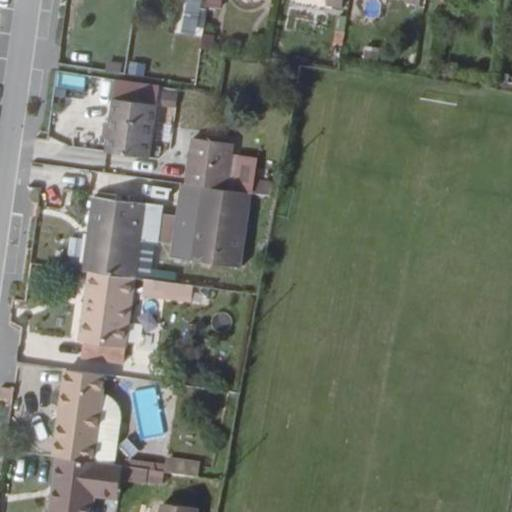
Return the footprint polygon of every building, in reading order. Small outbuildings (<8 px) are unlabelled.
[(327,0),(326,10),(341,12),(342,0),(327,0)] [(405,0),(405,7),(426,9),(426,0),(405,0)] [(156,106),(114,100),(107,154),(150,159),(156,106)] [(234,147),(193,141),(186,189),(202,190),(228,194),(232,162),(234,147)] [(258,166),(232,162),(228,194),(254,197),(256,185),(258,166)] [(274,188),(256,185),(254,197),(272,200),(274,188)] [(228,194),(202,190),(192,265),(244,272),(254,197),(228,194)] [(147,208),(95,200),(84,273),(92,275),(137,281),(143,235),(147,210),(147,208)] [(147,210),(143,235),(158,237),(162,212),(147,210)] [(87,346),(127,351),(137,281),(92,275),(82,344),(87,346)] [(174,300),(176,286),(149,283),(148,297),(174,300)] [(190,301),(192,289),(176,286),(174,300),(190,301)] [(85,362),(125,367),(127,351),(87,346),(85,362)] [(94,464),(106,376),(64,370),(52,458),(61,459),(94,464)] [(164,472),(197,474),(198,459),(165,457),(164,472)] [(124,470),(94,464),(61,459),(52,511),(92,511),(95,501),(118,505),(121,483),(124,470)] [(167,476),(124,470),(121,483),(165,490),(167,476)]
